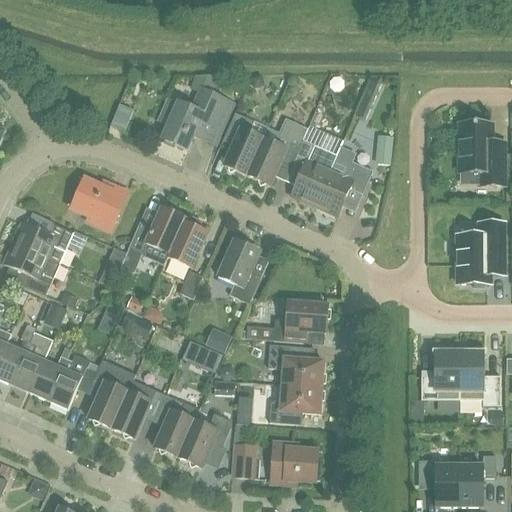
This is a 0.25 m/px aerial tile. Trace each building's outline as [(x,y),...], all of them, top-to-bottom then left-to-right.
[(370,80),(355,116),(366,120),(381,85),(370,80)] [(193,109),(168,98),(157,123),(168,127),(162,140),(187,150),(197,126),(209,131),(224,99),(202,89),(193,109)] [(224,167),(247,177),(263,139),(249,133),(254,122),(235,114),(225,137),(235,141),(224,167)] [(279,134),(268,129),(264,140),(263,139),(247,177),(270,187),(281,161),(291,166),(292,164),(308,130),(286,120),(279,134)] [(504,145),(492,145),(492,126),(460,126),(460,174),(481,174),(481,187),(504,187),(504,145)] [(309,144),(314,133),(308,130),(292,164),(303,169),(291,197),(314,207),(337,156),(323,150),(309,144)] [(373,172),(352,163),(354,159),(352,154),(344,150),(339,152),(337,156),(314,207),(337,217),(349,189),(362,195),(373,172)] [(376,154),(375,166),(391,167),(392,155),(376,154)] [(127,194),(109,187),(107,190),(84,180),(72,209),(89,216),(87,221),(111,231),(127,194)] [(129,261),(146,268),(154,248),(169,255),(167,258),(168,259),(185,220),(161,209),(151,233),(138,227),(129,249),(133,251),(129,261)] [(184,224),(168,259),(192,269),(207,234),(208,230),(200,226),(202,224),(189,218),(187,221),(186,220),(184,224)] [(13,244),(59,265),(74,233),(53,224),(48,235),(22,224),(13,244)] [(457,238),(458,286),(469,286),(474,290),(482,290),(486,286),(490,286),(490,282),(503,281),(503,225),(479,226),(479,238),(457,238)] [(249,305),(261,278),(250,273),(259,253),(234,241),(218,278),(234,285),(229,296),(249,305)] [(45,297),(59,265),(13,244),(3,265),(30,277),(25,288),(45,297)] [(157,278),(164,267),(153,260),(146,271),(157,278)] [(116,277),(105,272),(99,286),(110,291),(116,277)] [(193,300),(203,278),(189,272),(180,294),(193,300)] [(326,334),(328,306),(288,304),(287,321),(275,320),(273,342),(303,344),(304,332),(326,334)] [(60,324),(65,311),(53,306),(48,318),(60,324)] [(248,328),(247,340),(259,341),(260,329),(248,328)] [(0,361),(0,381),(11,386),(30,344),(23,341),(19,350),(7,345),(0,361)] [(204,348),(190,342),(182,359),(197,366),(204,348)] [(11,386),(30,394),(44,361),(32,356),(36,346),(30,344),(11,386)] [(268,370),(283,371),(282,386),(322,389),(324,362),(294,360),(295,348),(270,346),(269,358),(268,370)] [(72,350),(66,347),(62,358),(61,357),(57,367),(44,361),(30,394),(49,402),(67,360),(68,360),(72,350)] [(460,349),(435,349),(435,377),(421,377),(421,401),(459,401),(460,349)] [(485,349),(460,349),(459,401),(483,401),(483,407),(501,407),(501,378),(485,378),(485,349)] [(91,363),(75,356),(72,362),(68,360),(67,360),(49,402),(68,411),(79,385),(89,390),(97,373),(88,369),(91,363)] [(88,420),(111,430),(128,392),(105,383),(110,372),(99,367),(97,373),(89,390),(100,394),(88,420)] [(320,415),(322,389),(282,386),(280,404),(274,403),(270,407),(269,424),(297,426),(298,414),(320,415)] [(146,387),(141,398),(128,392),(111,430),(134,440),(145,414),(156,419),(166,396),(146,387)] [(199,410),(166,396),(156,419),(166,423),(155,449),(178,459),(194,421),(199,410)] [(208,428),(194,421),(178,459),(201,469),(212,443),(222,448),(231,428),(231,422),(214,414),(208,428)] [(315,482),(317,452),(293,450),(293,445),(273,444),(271,484),(290,485),(290,481),(315,482)] [(255,447),(235,446),(233,478),(253,480),(255,447)] [(459,467),(459,510),(483,510),(483,481),(496,481),(496,458),(483,458),(483,467),(459,467)] [(435,510),(459,510),(459,467),(459,463),(419,463),(419,492),(435,492),(435,510)] [(11,470),(1,465),(0,467),(0,473),(8,477),(11,470)]
